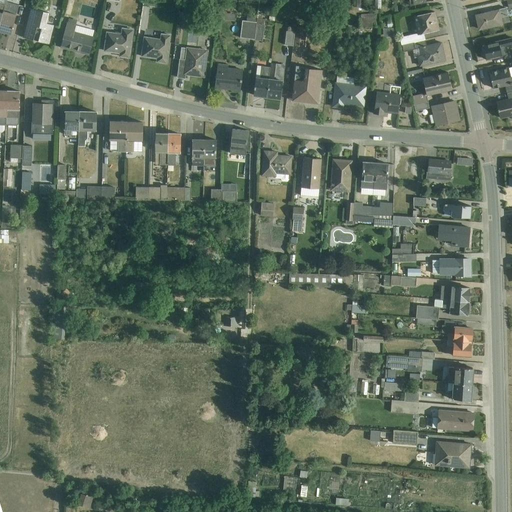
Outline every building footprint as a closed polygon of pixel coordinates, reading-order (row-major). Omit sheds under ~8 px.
[(6,2),(0,24),(0,31),(11,34),(18,6),(6,2)] [(30,9),(23,37),(34,40),(34,39),(38,40),(38,41),(49,44),(54,25),(46,23),(49,13),(30,9)] [(506,9),(476,16),(479,29),(510,22),(506,9)] [(219,11),(218,19),(226,19),(227,12),(219,11)] [(402,45),(425,40),(424,34),(438,30),(434,12),(413,17),(417,34),(400,38),(401,45),(402,45)] [(375,14),(361,15),(362,28),(376,26),(376,18),(375,18),(375,14)] [(241,38),(254,40),(257,16),(249,15),(249,18),(247,17),(247,22),(242,21),(241,38)] [(257,16),(254,40),(262,41),(265,20),(262,20),(263,15),(257,15),(257,16)] [(67,22),(60,47),(75,51),(75,50),(79,51),(79,52),(89,55),(94,37),(74,31),(77,21),(69,19),(68,22),(67,22)] [(285,45),(293,46),(295,32),(294,32),(295,26),(291,25),(291,28),(288,27),(287,32),(286,31),(285,45)] [(307,28),(295,26),(295,32),(293,46),(304,47),(307,28)] [(107,32),(105,51),(115,52),(118,52),(118,53),(120,53),(120,56),(129,58),(134,30),(122,28),(121,34),(107,32)] [(394,28),(383,28),(384,37),(394,37),(394,28)] [(145,37),(142,56),(152,58),(152,57),(155,57),(155,58),(157,58),(157,62),(166,63),(170,35),(161,34),(160,40),(145,37)] [(511,37),(491,43),(491,44),(483,46),(486,60),(509,55),(507,47),(511,45),(511,37)] [(425,40),(402,45),(404,52),(413,50),(414,58),(417,58),(419,66),(445,60),(441,43),(427,46),(425,40)] [(182,48),(178,77),(185,78),(185,74),(204,77),(207,50),(187,48),(182,48)] [(218,64),(215,87),(222,88),(223,88),(227,88),(227,89),(241,91),(243,70),(228,68),(228,65),(218,64)] [(281,99),(285,65),(276,64),(274,80),(270,79),(269,79),(267,97),(281,99)] [(257,66),(254,96),(267,97),(269,79),(270,68),(257,66)] [(296,66),(293,99),(307,101),(307,103),(318,104),(322,70),(296,66)] [(511,91),(511,67),(489,72),(493,88),(506,85),(507,93),(511,91)] [(407,69),(408,77),(420,77),(420,69),(407,69)] [(414,106),(428,102),(427,97),(427,95),(452,90),(448,73),(423,79),(426,93),(412,96),(414,106)] [(337,76),(333,106),(342,107),(342,103),(363,105),(365,86),(353,85),(354,78),(337,76)] [(17,125),(18,124),(20,91),(8,91),(6,125),(17,125)] [(511,91),(507,93),(509,100),(496,103),(498,109),(498,111),(500,118),(511,115),(511,118),(511,91)] [(377,92),(374,114),(383,115),(383,112),(398,113),(400,95),(377,92)] [(33,103),(32,122),(31,134),(33,134),(33,140),(51,140),(51,134),(53,134),(54,101),(42,100),(41,103),(33,103)] [(433,115),(430,116),(431,123),(436,122),(436,124),(438,123),(438,122),(448,119),(448,121),(459,118),(455,101),(431,107),(433,115)] [(429,108),(428,102),(414,106),(415,112),(429,108)] [(79,138),(80,112),(78,112),(66,111),(65,135),(70,135),(70,138),(79,138)] [(79,138),(79,146),(85,146),(85,140),(87,140),(88,131),(96,131),(97,112),(80,112),(79,138)] [(126,152),(127,122),(111,122),(110,149),(111,151),(118,151),(118,152),(126,152)] [(127,122),(126,152),(133,152),(133,151),(142,152),(143,122),(127,122)] [(249,131),(233,129),(230,153),(246,155),(249,131)] [(168,165),(168,134),(156,134),(156,164),(160,164),(160,165),(168,165)] [(168,134),(168,165),(175,165),(176,153),(180,153),(180,134),(168,134)] [(204,165),(204,140),(193,140),(192,166),(204,166),(204,165)] [(204,140),(204,165),(216,166),(217,140),(204,140)] [(22,162),(23,146),(11,145),(10,162),(22,162)] [(22,162),(22,166),(31,166),(32,146),(23,146),(22,162)] [(264,151),(262,175),(275,176),(275,178),(281,179),(282,181),(287,182),(289,180),(289,175),(290,175),(291,157),(277,156),(277,152),(264,151)] [(303,158),(301,187),(319,189),(321,159),(303,158)] [(334,160),(331,191),(349,192),(351,161),(334,160)] [(451,162),(429,160),(428,171),(427,179),(450,181),(451,173),(450,173),(451,162)] [(373,195),(375,163),(363,162),(361,194),(373,195)] [(375,163),(373,195),(385,196),(385,190),(386,190),(388,164),(375,163)] [(58,165),(57,189),(65,189),(66,165),(58,165)] [(12,169),(4,169),(3,186),(11,187),(12,169)] [(32,174),(22,173),(22,190),(31,190),(32,174)] [(102,187),(87,186),(87,198),(101,199),(102,187)] [(161,188),(149,188),(148,200),(167,200),(167,188),(167,186),(161,186),(161,188)] [(115,187),(102,187),(101,199),(114,199),(115,187)] [(149,188),(136,187),(136,200),(148,200),(149,188)] [(185,188),(167,188),(167,200),(185,201),(185,188)] [(221,190),(211,190),(211,202),(221,202),(221,191),(221,190)] [(236,192),(221,191),(221,202),(237,202),(236,192)] [(426,199),(413,198),(413,206),(426,206),(426,199)] [(393,216),(372,215),(353,215),(355,203),(347,202),(346,224),(354,225),(354,221),(374,223),(373,227),(393,228),(393,225),(393,216)] [(393,216),(393,203),(380,202),(380,207),(372,207),(372,215),(393,216)] [(273,216),(274,204),(262,203),(261,215),(273,216)] [(363,203),(355,203),(353,215),(372,215),(372,207),(363,206),(363,203)] [(471,206),(444,204),(444,211),(444,215),(470,218),(471,206)] [(303,220),(304,208),(294,207),(293,219),(303,220)] [(416,218),(393,216),(393,225),(415,227),(416,218)] [(469,228),(438,226),(437,240),(451,241),(451,245),(468,246),(469,228)] [(0,228),(0,242),(9,243),(9,236),(17,236),(17,230),(0,230),(0,228)] [(392,254),(413,254),(413,244),(400,244),(400,249),(392,249),(392,254)] [(330,270),(341,271),(342,260),(331,259),(330,270)] [(470,260),(432,260),(432,274),(439,274),(439,275),(455,275),(470,275),(470,260)] [(352,288),(353,275),(290,274),(290,286),(352,288)] [(417,278),(380,274),(379,281),(384,281),(383,286),(391,287),(391,285),(416,287),(417,278)] [(363,275),(354,275),(353,292),(363,292),(363,275)] [(154,283),(135,282),(135,299),(154,299),(154,283)] [(440,300),(469,302),(470,288),(441,286),(440,300)] [(60,293),(66,302),(73,297),(67,289),(60,293)] [(469,302),(440,300),(435,299),(434,306),(449,308),(449,315),(460,315),(460,314),(468,315),(468,314),(469,314),(470,308),(468,308),(469,302)] [(359,301),(352,300),(352,305),(352,310),(352,312),(368,314),(369,306),(358,305),(359,301)] [(439,319),(439,307),(417,305),(416,317),(417,318),(436,319),(439,319)] [(238,326),(238,310),(216,310),(216,322),(219,322),(219,326),(238,326)] [(436,319),(417,318),(417,324),(423,324),(423,325),(435,326),(436,326),(437,326),(437,321),(436,320),(436,319)] [(447,340),(472,342),(473,328),(454,327),(455,321),(445,320),(444,325),(442,325),(442,332),(447,333),(447,340)] [(351,332),(357,332),(358,322),(352,322),(352,324),(347,324),(347,330),(351,331),(351,332)] [(364,335),(363,342),(383,344),(383,337),(364,335)] [(344,340),(340,339),(340,341),(335,341),(335,340),(330,340),(329,348),(344,349),(344,340)] [(470,356),(472,342),(447,340),(445,354),(470,356)] [(409,351),(409,357),(422,358),(434,359),(435,353),(422,352),(409,351)] [(407,368),(408,357),(388,356),(387,367),(407,368)] [(409,357),(408,357),(407,368),(407,371),(421,372),(422,358),(409,357)] [(448,382),(472,384),(473,368),(449,366),(447,382),(448,382)] [(471,400),(472,384),(448,382),(447,391),(450,391),(450,399),(471,400)] [(418,402),(419,393),(405,392),(404,401),(418,402)] [(417,414),(418,402),(404,401),(392,400),(391,412),(417,414)] [(438,410),(438,418),(433,417),(432,428),(438,428),(437,432),(444,433),(445,429),(472,431),(473,413),(438,410)] [(370,429),(369,440),(379,440),(379,430),(370,429)] [(393,443),(417,444),(418,432),(393,430),(393,443)] [(436,442),(435,465),(469,467),(471,444),(436,442)] [(256,481),(248,481),(247,497),(256,497),(256,496),(259,496),(259,491),(256,491),(256,487),(256,481)] [(81,494),(78,505),(90,509),(93,498),(81,494)]
